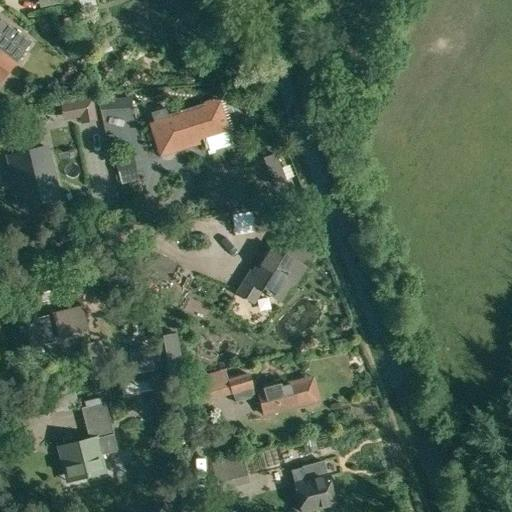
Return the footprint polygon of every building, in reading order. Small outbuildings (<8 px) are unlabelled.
[(93,0),(78,0),(81,9),(95,5),(93,0)] [(1,17),(0,18),(0,80),(1,82),(25,51),(24,50),(31,41),(1,17)] [(91,96),(66,102),(59,104),(63,120),(77,117),(79,124),(97,120),(91,96)] [(150,124),(158,149),(189,139),(190,143),(202,139),(205,149),(229,141),(217,103),(169,118),(166,107),(150,112),(154,123),(150,124)] [(47,147),(8,156),(20,207),(58,198),(47,147)] [(275,154),(263,158),(274,186),(285,182),(275,154)] [(255,233),(285,229),(281,205),(251,210),(255,233)] [(254,305),(261,292),(275,301),(281,304),(312,254),(280,235),(272,247),(268,245),(254,266),(237,295),(254,305)] [(5,304),(7,313),(17,352),(45,345),(34,298),(5,304)] [(88,330),(81,305),(45,314),(51,338),(88,330)] [(148,349),(129,353),(133,372),(152,368),(148,349)] [(233,394),(251,389),(253,388),(248,372),(226,378),(224,370),(209,374),(216,399),(233,394)] [(163,378),(121,385),(123,396),(165,389),(163,378)] [(257,393),(263,415),(310,402),(304,380),(281,386),(279,380),(262,385),(263,391),(257,393)] [(78,407),(75,393),(54,398),(57,412),(78,407)] [(106,401),(103,401),(80,408),(86,428),(111,422),(106,401)] [(114,434),(89,440),(65,445),(73,480),(98,474),(95,462),(102,460),(101,456),(118,452),(114,434)] [(241,455),(210,464),(217,490),(248,481),(241,455)] [(304,511),(334,504),(331,493),(335,492),(332,480),(328,481),(323,462),(303,467),(290,471),(301,511),(304,511)]
